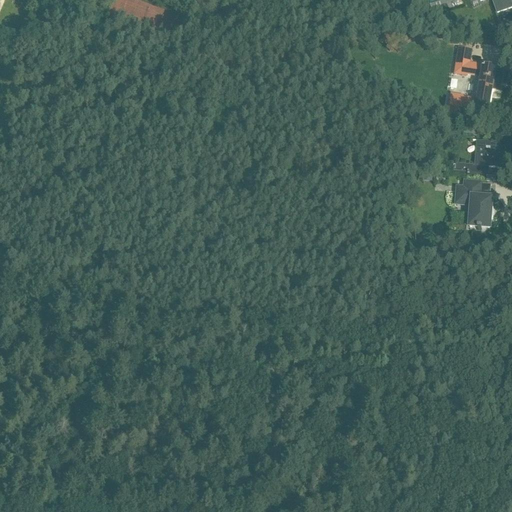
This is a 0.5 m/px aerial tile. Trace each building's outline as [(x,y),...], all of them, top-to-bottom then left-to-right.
[(486,0),(492,0),(497,11),(511,6),(509,0),(479,0),(481,2),(486,0)] [(471,52),(459,50),(456,69),(467,70),(467,75),(481,78),(478,102),(463,99),(461,108),(450,106),(449,114),(461,116),(462,113),(468,114),(468,115),(472,116),(472,115),(489,117),(492,98),(500,99),(504,74),(496,73),(496,69),(469,65),(471,52)] [(464,138),(477,139),(478,128),(465,127),(464,138)] [(499,144),(477,142),(475,167),(450,165),(450,173),(485,176),(485,166),(489,166),(489,168),(497,169),(499,144)] [(494,198),(496,183),(474,181),(473,182),(464,181),(463,188),(456,187),(455,207),(470,208),(468,230),(492,232),(494,198)]
